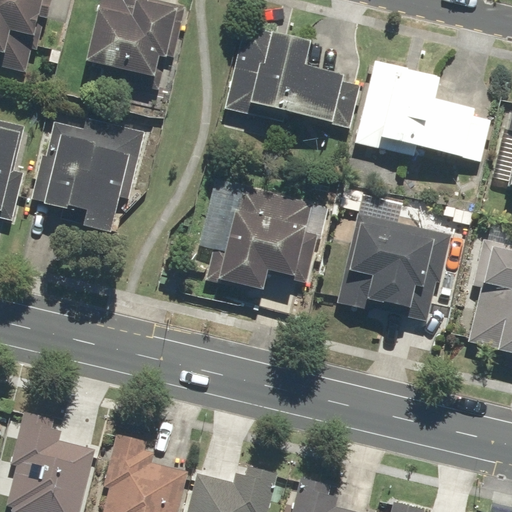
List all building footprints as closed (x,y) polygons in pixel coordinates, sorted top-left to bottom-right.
[(31,51),(36,52),(44,17),(49,18),(54,1),(51,0),(0,0),(0,67),(26,74),(31,51)] [(100,0),(87,60),(105,64),(102,76),(162,90),(180,6),(151,0),(100,0)] [(257,41),(241,37),(224,107),(265,117),(267,108),(329,123),(341,72),(304,63),(309,42),(260,30),(257,41)] [(69,49),(46,46),(42,69),(66,73),(69,49)] [(370,54),(353,49),(346,75),(363,80),(370,54)] [(439,77),(374,60),(353,141),(412,157),(416,145),(460,156),(458,164),(471,168),(473,160),(480,162),(491,121),(470,116),(472,107),(434,97),(439,77)] [(511,111),(508,132),(501,131),(490,180),(511,184),(511,111)] [(85,129),(54,121),(45,158),(38,156),(28,198),(82,211),(78,227),(110,235),(128,161),(136,163),(143,132),(87,118),(85,129)] [(0,208),(1,209),(19,128),(0,123),(0,208)] [(310,202),(215,179),(199,245),(222,251),(216,278),(262,289),(267,268),(293,275),(304,233),(320,237),(326,212),(309,208),(310,202)] [(449,235),(357,213),(336,300),(383,312),(386,301),(408,307),(413,286),(421,288),(431,248),(445,251),(449,235)] [(511,229),(490,224),(486,242),(480,241),(470,286),(479,288),(466,342),(511,353),(511,229)] [(9,464),(13,465),(4,504),(11,505),(9,511),(78,511),(93,448),(58,440),(61,429),(52,427),(54,419),(22,412),(9,464)] [(107,487),(101,511),(177,511),(187,472),(151,463),(154,453),(145,450),(147,440),(114,433),(102,486),(107,487)] [(247,474),(237,472),(234,482),(196,472),(185,511),(268,511),(278,472),(249,465),(247,474)] [(338,497),(328,494),(330,485),(301,477),(291,511),(361,511),(336,505),(338,497)] [(422,511),(423,509),(391,501),(388,511),(422,511)]
